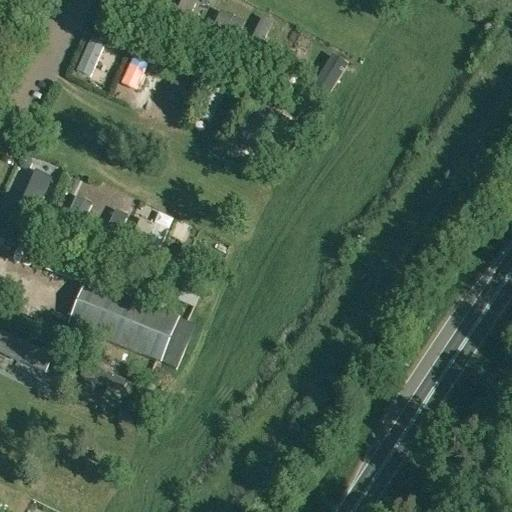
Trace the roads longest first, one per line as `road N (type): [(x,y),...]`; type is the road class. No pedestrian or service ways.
road 1 (trunk): [(355,511),(511,272)]
road 2 (track): [(437,511),(511,399)]
road 3 (unknown): [(0,109),(67,0)]
